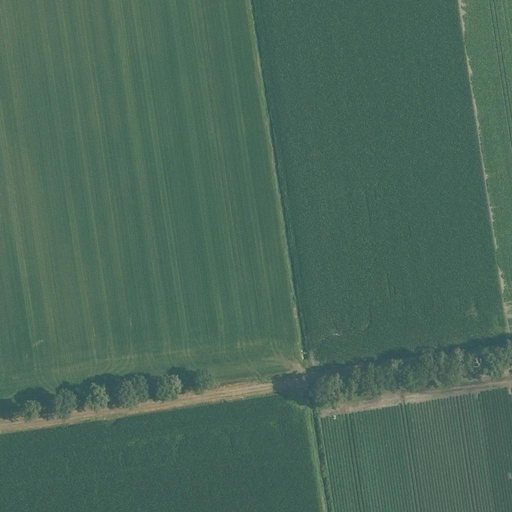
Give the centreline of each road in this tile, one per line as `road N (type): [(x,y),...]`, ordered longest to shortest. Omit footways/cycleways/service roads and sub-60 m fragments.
road 1 (track): [(0,424),(511,347)]
road 2 (track): [(5,410),(511,334)]
